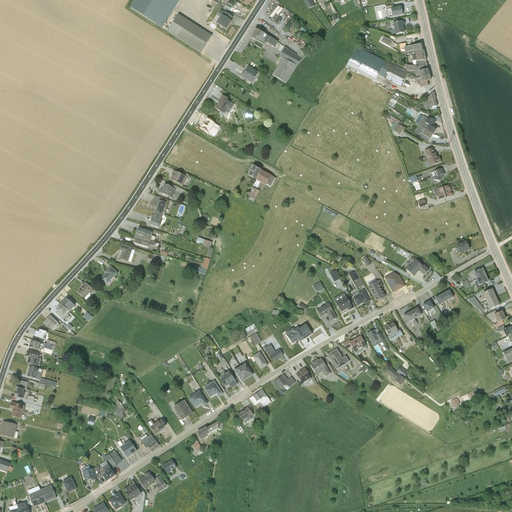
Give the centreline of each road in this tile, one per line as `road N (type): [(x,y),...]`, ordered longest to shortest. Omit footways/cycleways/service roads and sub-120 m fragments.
road 1 (residential): [(65,511),(289,363),(494,249)]
road 2 (secondary): [(262,0),(127,210),(24,326),(0,381)]
road 3 (secondary): [(418,0),(451,132),(494,249)]
road 4 (track): [(360,511),(511,510)]
